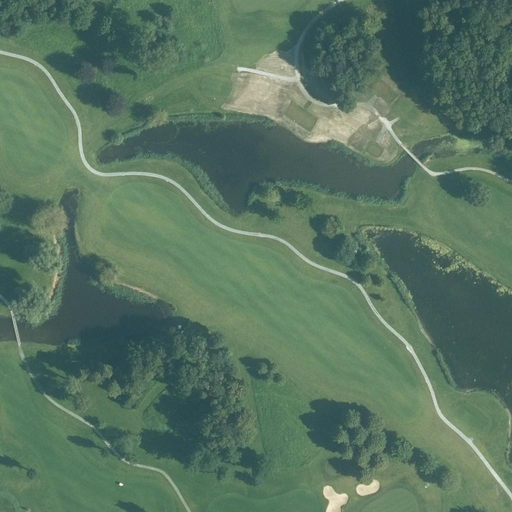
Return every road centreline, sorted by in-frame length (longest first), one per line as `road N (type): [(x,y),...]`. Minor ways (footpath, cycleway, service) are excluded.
road 1 (track): [(208,66),(162,65),(97,39),(14,47),(60,75),(86,123)]
road 2 (track): [(189,83),(83,139),(98,0)]
